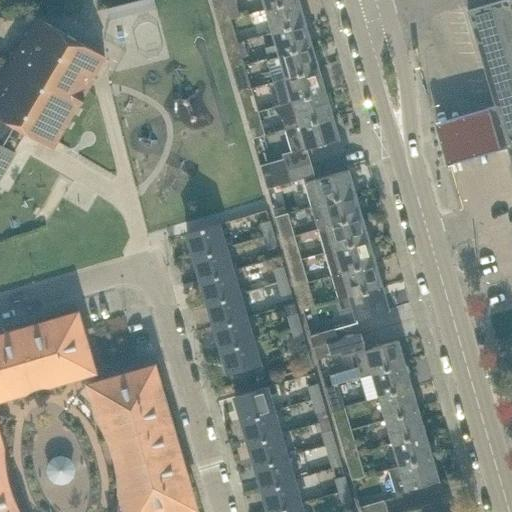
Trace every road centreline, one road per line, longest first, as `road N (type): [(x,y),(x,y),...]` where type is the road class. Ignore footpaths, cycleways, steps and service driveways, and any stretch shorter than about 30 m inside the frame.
road 1 (tertiary): [(509,511),(417,201)]
road 2 (residential): [(225,511),(152,261)]
road 3 (tertiary): [(351,0),(417,201)]
road 4 (tertiary): [(417,201),(409,108),(380,0)]
road 5 (residential): [(0,305),(152,261)]
